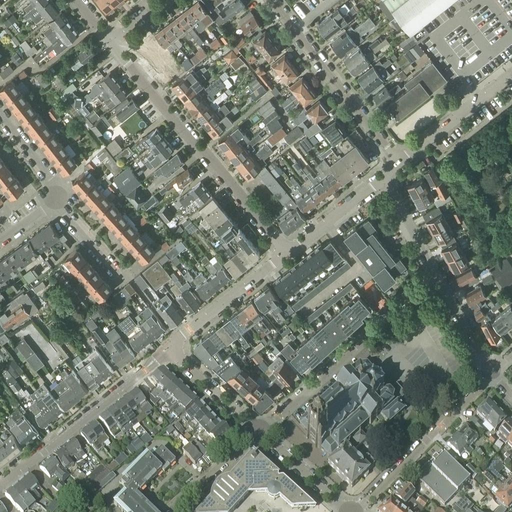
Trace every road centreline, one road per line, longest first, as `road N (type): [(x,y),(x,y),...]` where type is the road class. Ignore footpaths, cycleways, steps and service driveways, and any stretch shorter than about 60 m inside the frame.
road 1 (residential): [(286,253),(110,42)]
road 2 (residential): [(432,274),(260,433)]
road 3 (residential): [(0,482),(167,350)]
road 4 (residential): [(270,0),(399,163)]
road 5 (residential): [(490,372),(355,511)]
road 6 (residential): [(167,350),(286,253)]
road 7 (residential): [(399,163),(511,76)]
road 8 (residential): [(260,433),(167,350)]
road 9 (residential): [(286,253),(382,178)]
